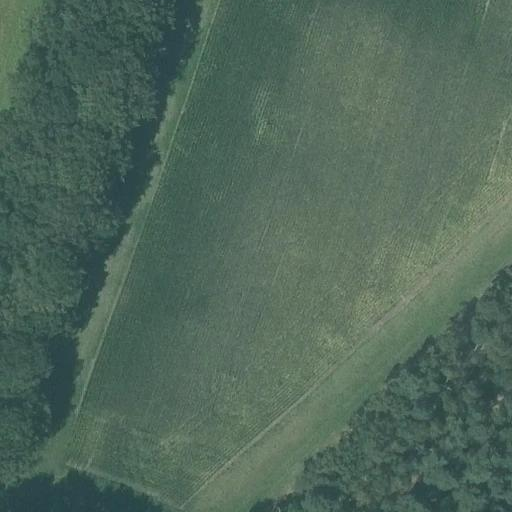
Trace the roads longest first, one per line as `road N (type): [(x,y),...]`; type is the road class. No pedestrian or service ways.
road 1 (track): [(108,0),(0,331)]
road 2 (unknown): [(511,360),(480,380),(413,456),(384,492),(379,511)]
